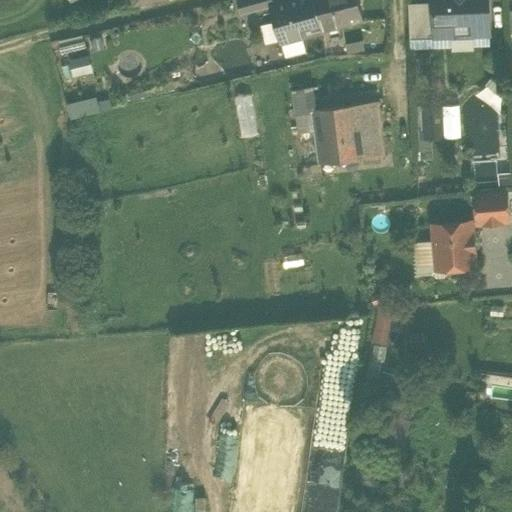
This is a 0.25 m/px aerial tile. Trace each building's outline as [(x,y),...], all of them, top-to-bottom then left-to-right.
[(237,0),(240,13),(271,4),(271,3),(275,2),(274,0),(237,0)] [(301,36),(321,30),(313,0),(282,0),(275,2),(271,3),(271,4),(276,21),(281,40),(281,41),(301,36)] [(313,0),(321,30),(362,19),(356,0),(313,0)] [(452,30),(452,35),(473,34),(472,29),(489,28),(487,0),(433,0),(434,2),(435,30),(436,30),(452,30)] [(409,4),(410,39),(436,38),(436,30),(435,30),(434,2),(409,4)] [(281,40),(276,21),(260,25),(265,44),(281,40)] [(436,38),(410,39),(411,49),(453,48),(453,51),(473,50),(473,47),(490,46),(489,28),(472,29),(473,34),(452,35),(452,30),(436,30),(436,38)] [(85,47),(82,34),(59,39),(62,53),(85,47)] [(301,36),(281,41),(284,51),(289,53),(305,48),(301,36)] [(89,55),(69,60),(74,77),(93,72),(89,55)] [(509,93),(490,78),(485,85),(504,100),(509,93)] [(291,89),(295,113),(312,110),(316,110),(313,86),(291,89)] [(100,111),(98,101),(97,96),(66,104),(70,119),(100,111)] [(98,101),(100,111),(112,108),(109,98),(98,101)] [(318,148),(321,163),(384,155),(377,102),(316,110),(312,110),(316,132),(318,148)] [(459,107),(440,108),(441,137),(460,136),(459,107)] [(426,109),(427,138),(432,137),(441,137),(440,108),(426,109)] [(295,113),(298,135),(316,132),(312,110),(295,113)] [(318,148),(316,132),(298,135),(301,151),(318,148)] [(432,137),(427,138),(417,138),(418,160),(433,159),(432,137)] [(323,175),(321,163),(302,166),(304,178),(323,175)] [(476,194),(479,224),(508,221),(506,192),(476,194)] [(443,268),(448,271),(456,271),(460,266),(477,265),(475,251),(476,251),(474,235),(472,221),(432,224),(434,240),(436,268),(443,268)] [(436,268),(434,240),(413,242),(417,276),(432,274),(436,277),(444,276),(448,271),(443,268),(436,268)] [(374,341),(391,342),(393,307),(376,306),(374,341)] [(406,444),(410,419),(391,416),(387,441),(406,444)] [(195,511),(196,448),(175,448),(174,511),(195,511)] [(377,470),(356,467),(354,483),(374,486),(377,470)]
